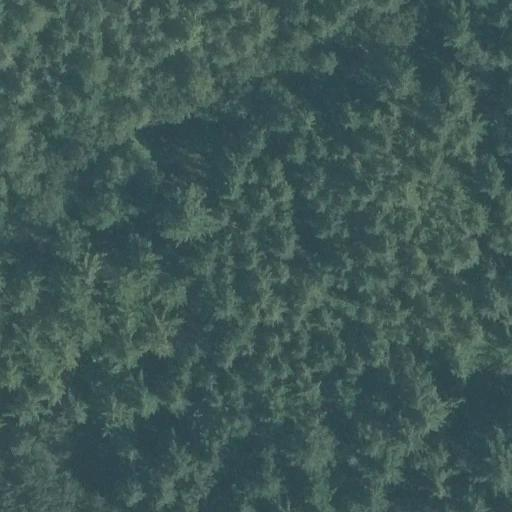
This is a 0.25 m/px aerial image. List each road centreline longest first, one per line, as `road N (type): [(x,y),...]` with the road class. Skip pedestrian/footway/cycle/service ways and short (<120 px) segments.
road 1 (track): [(217,511),(160,479),(131,477),(16,511)]
road 2 (track): [(511,498),(464,494),(303,511)]
